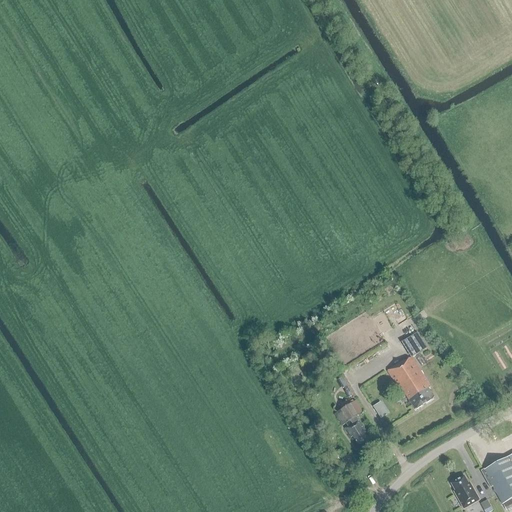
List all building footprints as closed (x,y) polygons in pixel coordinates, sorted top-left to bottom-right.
[(403,348),(410,359),(426,349),(419,338),(403,348)] [(427,385),(410,359),(405,363),(404,361),(388,371),(402,394),(404,393),(409,401),(410,401),(416,411),(434,400),(430,393),(431,392),(427,385)] [(320,393),(316,386),(306,392),(310,399),(320,393)] [(347,386),(344,388),(346,392),(345,392),(348,398),(352,396),(347,386)] [(370,402),(379,417),(388,412),(379,397),(370,402)] [(336,414),(343,426),(346,423),(348,426),(346,428),(352,438),(353,437),(359,446),(369,440),(365,433),(367,432),(360,420),(353,423),(353,422),(351,423),(350,421),(364,412),(357,401),(336,414)] [(511,455),(488,469),(487,468),(480,472),(489,489),(491,487),(501,505),(511,499),(511,455)] [(463,510),(464,509),(479,501),(470,483),(468,484),(464,477),(451,484),(455,491),(454,492),(463,510)]
